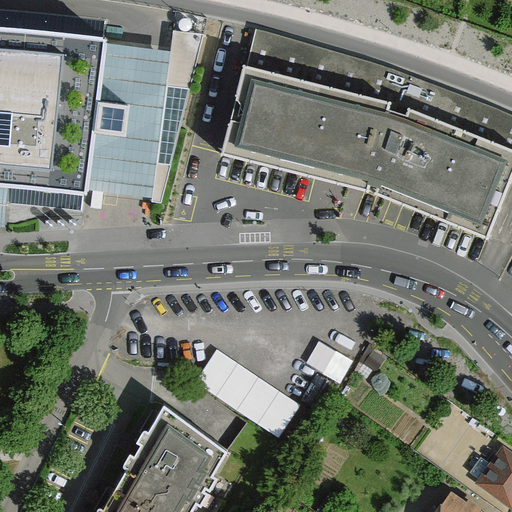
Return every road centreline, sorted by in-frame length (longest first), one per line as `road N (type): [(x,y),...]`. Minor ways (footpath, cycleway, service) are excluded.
road 1 (tertiary): [(120,270),(301,262),(393,271),(439,291),(511,350)]
road 2 (residential): [(10,511),(91,352)]
road 3 (tertiary): [(0,277),(120,270)]
